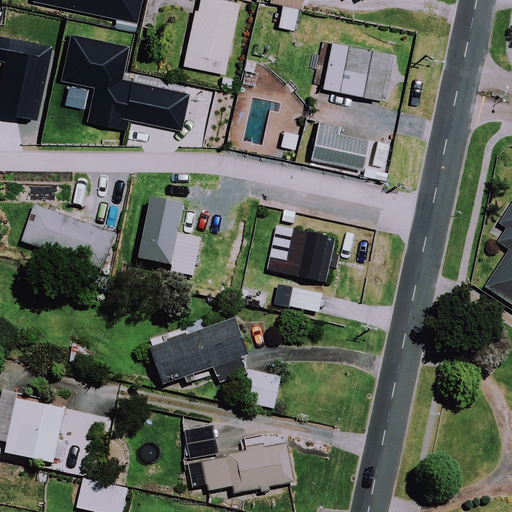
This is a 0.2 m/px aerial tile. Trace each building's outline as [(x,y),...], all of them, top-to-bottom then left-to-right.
[(31,0),(31,3),(135,24),(140,0),(31,0)] [(238,7),(205,0),(195,0),(181,66),(223,75),(238,7)] [(260,0),(282,5),(277,29),(297,33),(303,10),(305,0),(260,0)] [(125,48),(67,36),(58,82),(92,88),(85,124),(124,132),(126,121),(180,131),(187,95),(119,82),(125,48)] [(395,54),(331,43),(323,90),(387,101),(395,54)] [(344,128),(317,123),(309,160),(366,172),(371,143),(342,137),(344,128)] [(147,205),(135,266),(192,277),(198,244),(172,239),(178,210),(147,205)] [(511,208),(501,226),(508,231),(499,245),(511,252),(487,289),(511,305),(511,208)] [(113,236),(33,209),(20,246),(101,272),(113,236)] [(327,285),(336,242),(276,229),(267,272),(327,285)] [(226,267),(218,256),(198,270),(206,282),(226,267)] [(328,296),(292,288),(287,310),(322,318),(328,296)] [(247,359),(233,324),(185,342),(182,332),(143,347),(160,391),(211,372),(216,386),(243,375),(238,362),(247,359)] [(278,382),(247,375),(240,404),(271,411),(278,382)] [(20,400),(6,396),(1,420),(0,419),(0,441),(10,444),(8,454),(57,465),(69,411),(20,400)] [(260,444),(246,446),(246,453),(237,454),(219,456),(215,426),(186,430),(190,462),(188,462),(192,493),(207,491),(208,492),(227,489),(234,488),(235,493),(298,485),(293,443),(285,444),(285,443),(268,446),(267,443),(260,444)] [(112,496),(101,494),(103,483),(85,479),(81,498),(86,499),(86,502),(110,506),(112,496)]
